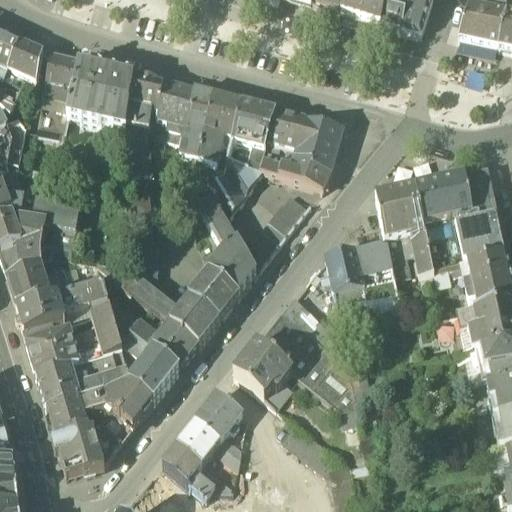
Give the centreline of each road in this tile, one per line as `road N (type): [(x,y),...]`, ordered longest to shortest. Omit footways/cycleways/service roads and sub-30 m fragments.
road 1 (residential): [(111,511),(411,126)]
road 2 (residential): [(0,4),(95,43),(411,126)]
road 3 (secondary): [(38,511),(0,359)]
road 4 (residential): [(411,126),(453,0)]
